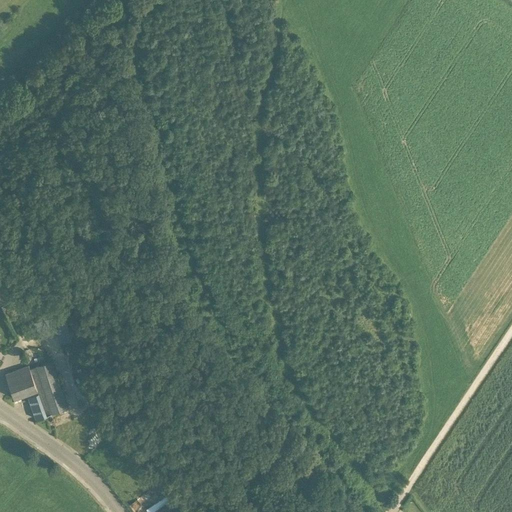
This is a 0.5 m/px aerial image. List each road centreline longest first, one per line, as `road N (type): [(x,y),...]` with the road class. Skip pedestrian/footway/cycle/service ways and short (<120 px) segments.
road 1 (track): [(511,332),(388,511)]
road 2 (track): [(0,141),(122,0)]
road 3 (tertiary): [(117,511),(85,469),(0,409)]
